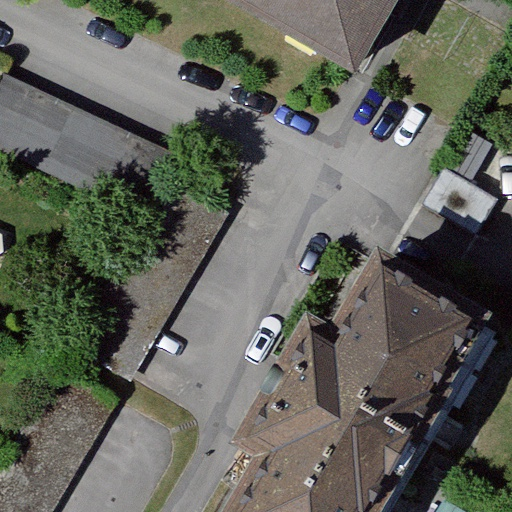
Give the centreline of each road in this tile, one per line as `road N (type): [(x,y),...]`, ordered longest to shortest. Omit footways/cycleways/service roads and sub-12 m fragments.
road 1 (residential): [(0,12),(329,171),(212,366),(229,433),(179,511)]
road 2 (unknown): [(329,171),(511,271)]
